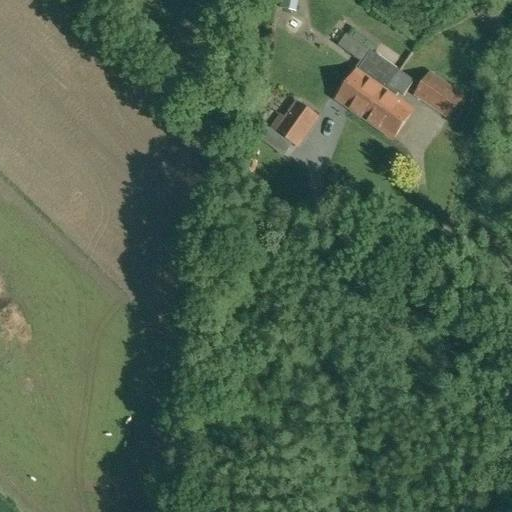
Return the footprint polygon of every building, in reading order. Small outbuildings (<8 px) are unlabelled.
[(296,15),(298,0),(280,0),(279,11),(296,15)] [(356,74),(338,99),(366,119),(396,75),(399,71),(371,51),(371,52),(346,35),(338,46),(363,63),(355,74),(356,74)] [(396,75),(366,119),(393,138),(412,112),(394,99),(398,93),(403,96),(414,81),(399,71),(396,75)] [(430,75),(416,95),(449,117),(455,121),(462,112),(456,108),(463,98),(430,75)] [(298,104),(286,121),(279,116),(271,128),(297,146),(317,117),(298,104)]
